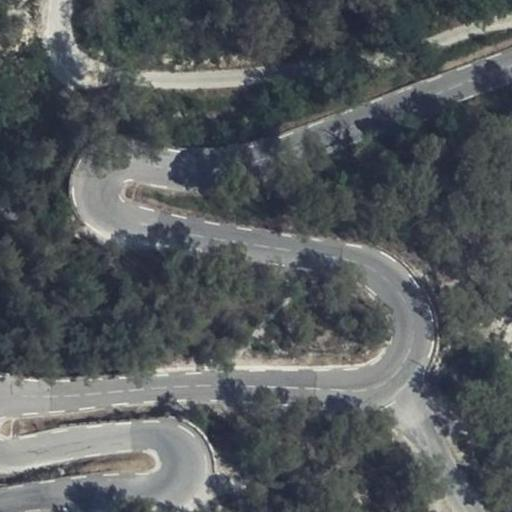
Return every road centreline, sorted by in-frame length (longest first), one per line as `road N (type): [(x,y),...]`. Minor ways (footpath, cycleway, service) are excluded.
road 1 (secondary): [(511,66),(278,158),(186,173),(139,159),(116,162),(96,183),(115,214),(139,223),(371,265),(412,309),(406,357),(389,382)]
road 2 (track): [(68,0),(59,27),(97,66),(216,74),(511,21)]
road 3 (secondary): [(0,456),(166,434),(186,448),(188,466),(181,481),(148,493),(0,500)]
road 4 (secondary): [(389,382),(342,390),(210,384),(0,394)]
road 5 (tertiary): [(477,511),(389,382)]
